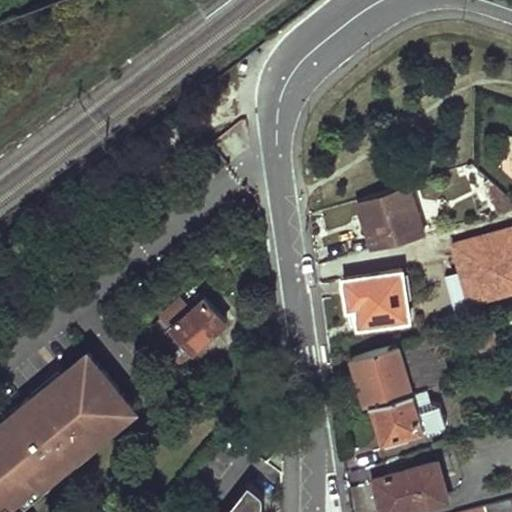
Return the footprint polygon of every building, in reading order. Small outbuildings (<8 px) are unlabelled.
[(499,211),(511,207),(511,195),(491,177),(484,181),(499,211)] [(377,191),(360,197),(375,245),(424,232),(408,181),(395,186),(382,190),(377,191)] [(404,266),(345,275),(357,302),(360,323),(412,315),(404,266)] [(179,299),(162,315),(172,325),(158,338),(179,361),(224,320),(204,297),(189,309),(179,299)] [(438,329),(353,355),(363,376),(371,403),(429,386),(453,379),(438,329)] [(494,329),(478,334),(484,352),(500,347),(494,329)] [(0,511),(16,511),(11,506),(41,481),(45,486),(85,453),(80,448),(97,434),(99,437),(128,412),(126,410),(135,402),(90,348),(39,391),(37,389),(18,404),(21,407),(4,420),(2,417),(0,418),(0,511)] [(429,386),(371,403),(382,440),(424,428),(424,431),(448,424),(442,403),(434,405),(429,386)] [(439,459),(375,478),(385,511),(393,511),(450,496),(439,459)] [(262,511),(263,491),(250,480),(224,511),(262,511)] [(511,511),(511,499),(511,495),(485,502),(488,511),(511,511)]
